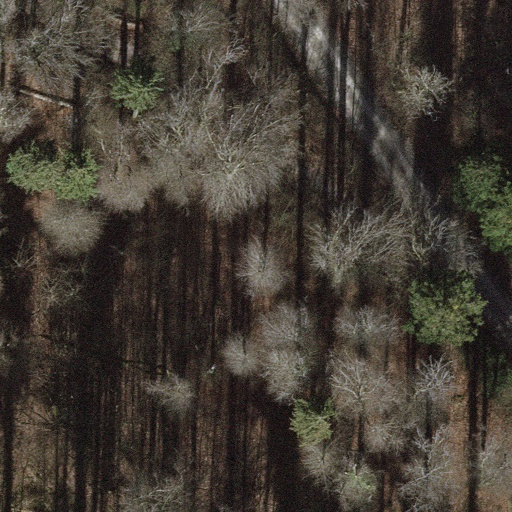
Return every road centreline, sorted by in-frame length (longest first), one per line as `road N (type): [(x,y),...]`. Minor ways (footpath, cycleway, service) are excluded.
road 1 (track): [(0,12),(58,35),(452,257)]
road 2 (track): [(452,257),(263,0)]
